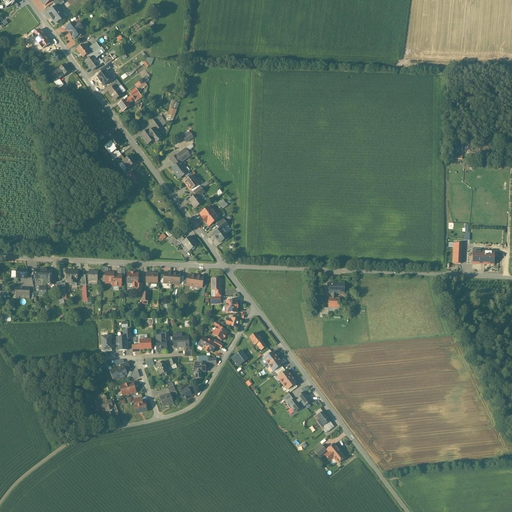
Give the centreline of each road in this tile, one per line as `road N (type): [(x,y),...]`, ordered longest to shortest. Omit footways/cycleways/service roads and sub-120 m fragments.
road 1 (unclassified): [(27,0),(223,266)]
road 2 (unclassified): [(223,266),(511,278)]
road 3 (residential): [(255,309),(192,405),(87,433),(55,451)]
road 4 (unclassified): [(255,309),(405,511)]
road 5 (unclassified): [(0,257),(223,266)]
